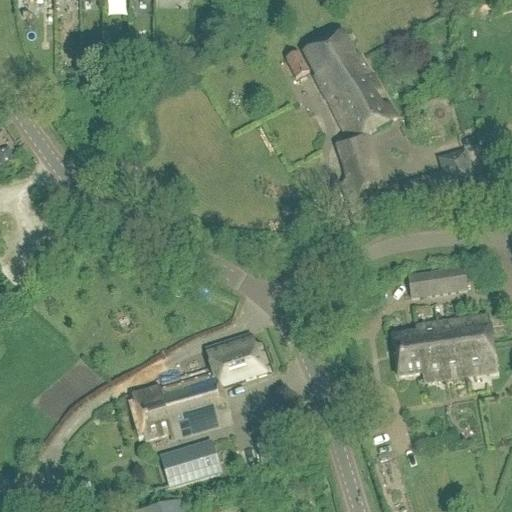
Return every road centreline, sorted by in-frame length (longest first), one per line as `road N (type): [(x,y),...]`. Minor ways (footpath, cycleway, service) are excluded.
road 1 (tertiary): [(263,299),(73,184),(0,87)]
road 2 (unclassified): [(263,299),(396,247),(511,241)]
road 3 (tertiary): [(359,511),(328,385),(263,299)]
